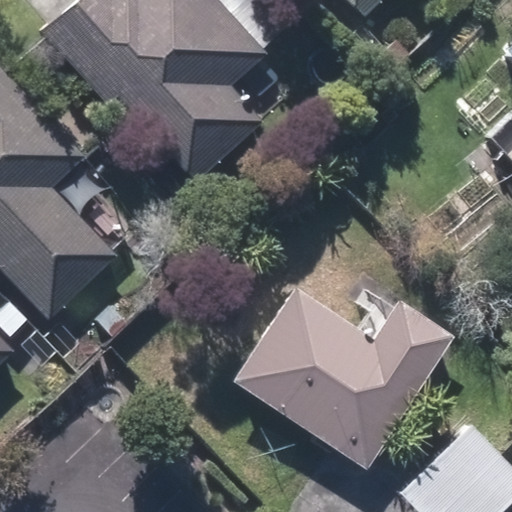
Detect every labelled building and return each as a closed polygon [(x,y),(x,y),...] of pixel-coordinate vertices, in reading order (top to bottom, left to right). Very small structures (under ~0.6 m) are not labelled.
[(287,73),(215,0),(69,0),(31,37),(174,182),(287,73)] [(374,0),(333,0),(355,21),(374,0)] [(511,38),(498,53),(511,65),(511,38)] [(133,217),(0,76),(0,291),(26,318),(133,217)] [(282,282),(219,377),(357,467),(420,373),(282,282)] [(494,511),(511,494),(511,472),(466,426),(397,494),(414,511),(494,511)]
